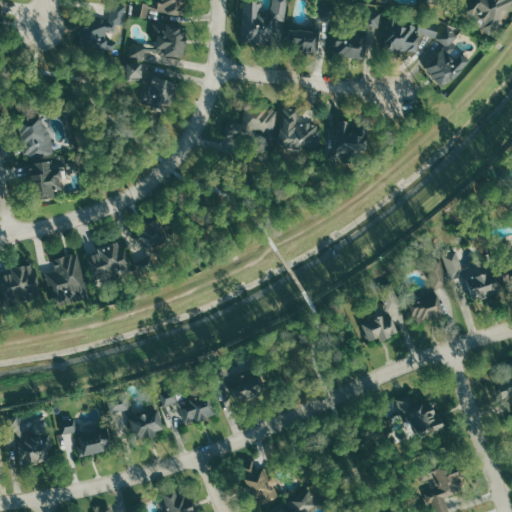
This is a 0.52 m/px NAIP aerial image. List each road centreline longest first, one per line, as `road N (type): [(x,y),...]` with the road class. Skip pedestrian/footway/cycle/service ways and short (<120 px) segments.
road 1 (tertiary): [(0,503),(200,455),(417,360),(511,328)]
road 2 (residential): [(0,234),(101,209),(169,165),(200,118),(219,67),(219,0)]
road 3 (residential): [(219,67),(392,95)]
road 4 (tertiary): [(509,511),(454,347)]
